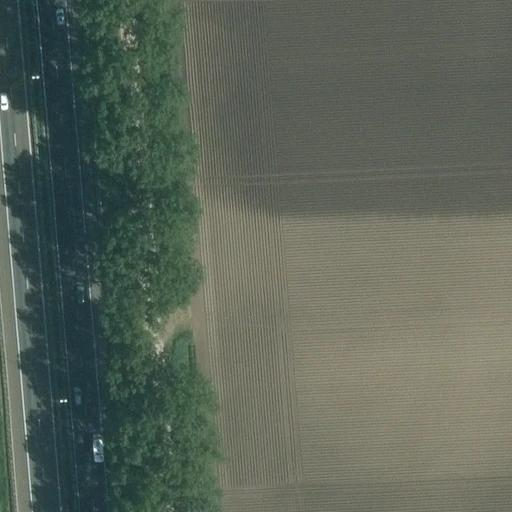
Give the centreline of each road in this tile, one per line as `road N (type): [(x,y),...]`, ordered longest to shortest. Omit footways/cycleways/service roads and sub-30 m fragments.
road 1 (motorway): [(101,511),(57,0)]
road 2 (motorway): [(2,0),(45,511)]
road 3 (unclassified): [(163,511),(121,0)]
